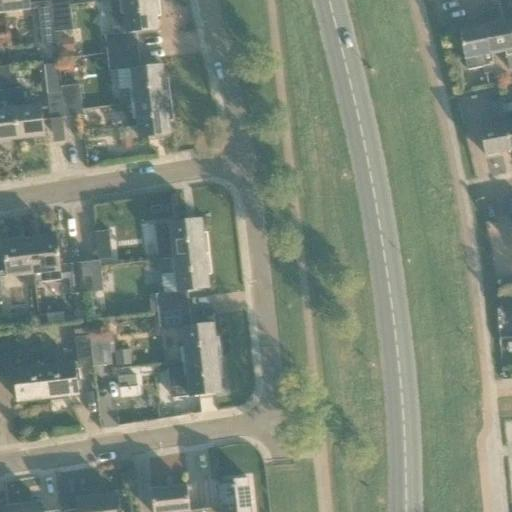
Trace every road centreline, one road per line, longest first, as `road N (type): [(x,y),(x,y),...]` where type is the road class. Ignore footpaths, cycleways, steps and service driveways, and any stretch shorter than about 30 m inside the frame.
road 1 (residential): [(0,462),(250,421),(262,412),(269,388),(244,157)]
road 2 (secondary): [(320,0),(364,184),(388,339),(396,511)]
road 3 (secondary): [(412,511),(402,320),(336,0)]
road 4 (residential): [(0,199),(244,157)]
road 5 (residential): [(244,157),(205,0)]
